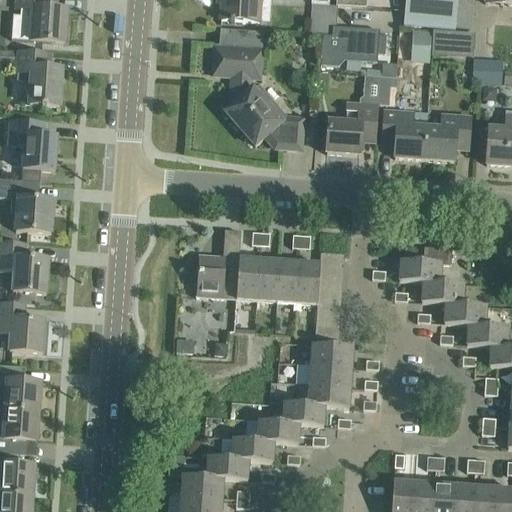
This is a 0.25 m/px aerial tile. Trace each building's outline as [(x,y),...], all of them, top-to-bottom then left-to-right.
[(50,0),(16,0),(16,10),(33,11),(31,43),(33,43),(33,44),(64,46),(66,13),(50,12),(50,0)] [(226,0),(226,4),(222,4),(221,22),(230,23),(230,25),(234,25),(234,23),(259,25),(260,0),(226,0)] [(337,0),(337,8),(367,10),(367,0),(337,0)] [(405,0),(404,28),(455,32),(456,12),(456,0),(405,0)] [(312,6),(309,37),(322,38),(320,68),(330,68),(334,69),(338,69),(344,63),(357,64),(377,65),(378,57),(383,57),(384,39),(379,38),(379,33),(367,32),(347,30),(336,30),(336,20),(337,9),(329,8),(312,6)] [(456,12),(455,32),(469,33),(470,13),(456,12)] [(393,13),(392,22),(401,22),(402,14),(393,13)] [(413,33),(412,51),(430,53),(431,35),(413,33)] [(261,53),(235,52),(215,50),(213,78),(234,80),(234,86),(231,85),(231,91),(234,92),(233,102),(230,101),(230,110),(225,114),(255,149),(265,140),(275,151),(301,153),(302,133),(302,122),(285,121),(277,109),(271,114),(254,90),(250,90),(251,80),(259,80),(261,53)] [(0,53),(0,66),(0,67),(0,66),(18,67),(17,75),(16,83),(31,84),(31,87),(29,108),(42,109),(41,111),(46,111),(46,109),(59,110),(62,72),(49,71),(50,57),(32,56),(20,55),(19,55),(16,54),(1,53),(0,53)] [(396,89),(397,81),(381,80),(379,108),(386,109),(388,89),(396,89)] [(378,108),(359,107),(346,106),(345,125),(328,124),(326,157),(359,159),(360,142),(374,143),(374,147),(375,147),(378,108)] [(423,163),(426,133),(427,118),(385,114),(383,139),(382,147),(395,148),(394,161),(423,163)] [(511,116),(505,116),(504,134),(489,133),(488,148),(486,168),(511,169),(511,116)] [(441,134),(426,133),(423,163),(454,165),(454,152),(468,153),(468,145),(470,122),(442,120),(441,134)] [(9,124),(8,148),(23,149),(22,173),(21,184),(40,185),(40,174),(54,175),(57,140),(46,139),(47,127),(27,125),(9,124)] [(0,200),(11,201),(10,216),(16,216),(15,234),(31,235),(50,237),(53,204),(38,203),(34,202),(36,186),(39,186),(40,185),(21,184),(20,184),(0,182),(0,200)] [(236,303),(239,262),(240,235),(224,234),(222,261),(211,260),(211,262),(205,262),(205,259),(200,259),(200,258),(199,258),(196,301),(197,301),(197,300),(236,303)] [(260,249),(261,236),(252,236),(251,249),(260,249)] [(261,236),(260,249),(269,250),(270,237),(261,236)] [(292,251),(301,252),(301,239),(293,238),(292,251)] [(301,239),(301,252),(309,252),(310,239),(301,239)] [(0,275),(13,277),(12,294),(26,295),(46,297),(49,263),(25,261),(27,246),(7,245),(0,244),(0,275)] [(399,285),(423,286),(440,287),(440,286),(441,268),(451,268),(452,252),(424,250),(423,265),(400,264),(399,285)] [(320,256),(320,267),(320,268),(343,269),(343,257),(320,256)] [(259,263),(239,262),(236,303),(253,304),(252,310),(256,310),(259,263)] [(279,264),(259,263),(256,310),(260,311),(260,304),(277,305),(279,264)] [(279,264),(277,305),(293,306),(292,313),(297,313),(300,266),(279,264)] [(319,280),(320,268),(320,267),(300,266),(297,313),(300,313),(301,307),(317,308),(318,304),(318,292),(319,280)] [(320,268),(319,280),(342,281),(343,269),(320,268)] [(372,283),(385,284),(385,275),(372,274),(372,283)] [(341,293),(342,281),(319,280),(318,292),(341,293)] [(464,288),(440,286),(440,287),(423,286),(421,306),(445,308),(469,309),(469,308),(469,304),(463,304),(464,288)] [(511,304),(507,290),(499,292),(504,308),(511,305),(511,304)] [(341,293),(318,292),(318,304),(340,305),(341,293)] [(394,304),(407,305),(408,296),(395,295),(394,304)] [(340,305),(318,304),(317,308),(316,316),(339,317),(340,305)] [(25,307),(6,306),(0,305),(0,334),(10,335),(9,354),(22,355),(42,356),(44,324),(20,322),(21,308),(25,308),(25,307)] [(486,309),(469,308),(469,309),(445,308),(444,328),(468,329),(491,331),(491,330),(491,325),(485,325),(486,309)] [(316,316),(316,328),(339,329),(339,317),(316,316)] [(417,326),(430,327),(430,318),(417,317),(417,326)] [(338,342),(339,329),(316,328),(315,340),(338,342)] [(491,331),(468,329),(466,349),(490,351),(511,352),(511,346),(508,347),(509,331),(491,330),(491,331)] [(439,347),(452,348),(453,339),(440,338),(439,347)] [(216,348),(215,359),(227,360),(228,349),(216,348)] [(311,368),(351,371),(353,351),(312,348),(311,364),(304,364),(304,367),(311,368)] [(511,352),(490,351),(489,370),(511,372),(511,352)] [(462,369),(475,369),(476,361),(463,360),(462,369)] [(366,363),(365,372),(378,373),(379,364),(366,363)] [(5,413),(37,415),(39,386),(21,385),(21,371),(25,371),(26,370),(0,367),(0,385),(7,386),(5,413)] [(309,388),(309,389),(350,391),(351,371),(311,368),(310,384),(303,384),(303,387),(309,388)] [(484,389),(498,390),(498,381),(485,380),(484,389)] [(364,392),(377,393),(378,384),(365,383),(364,392)] [(301,408),(325,410),(349,412),(350,391),(309,389),(308,404),(301,403),(301,407),(301,408)] [(498,390),(484,389),(484,398),(497,399),(498,390)] [(363,413),(375,414),(376,405),(363,404),(363,413)] [(276,421),(276,426),(276,427),(299,428),(323,430),(325,410),(301,408),(301,407),(283,406),(282,422),(276,421)] [(0,456),(5,457),(20,458),(20,457),(16,456),(16,442),(35,443),(37,415),(5,413),(3,440),(0,439),(0,456)] [(482,430),(495,431),(495,422),(483,421),(482,430)] [(336,431),(350,432),(351,423),(337,422),(336,431)] [(251,439),(251,444),(250,445),(274,446),(298,448),(299,428),(276,427),(276,426),(258,425),(257,440),(251,439)] [(494,439),(495,431),(482,430),(481,438),(494,439)] [(312,449),(325,450),(325,441),(313,440),(312,449)] [(225,458),(225,461),(225,463),(249,464),(272,466),(274,446),(250,445),(251,444),(233,442),(232,458),(225,458)] [(0,456),(0,497),(32,499),(34,470),(14,468),(4,468),(5,457),(0,456)] [(286,467),(299,468),(300,459),(287,458),(286,467)] [(403,472),(404,458),(395,458),(394,471),(403,472)] [(247,484),(249,464),(225,463),(225,461),(208,460),(206,476),(200,476),(200,479),(200,481),(223,483),(247,484)] [(435,473),(436,460),(427,460),(426,473),(435,473)] [(444,461),(436,460),(435,473),(444,474),(444,461)] [(466,476),(475,476),(476,463),(467,463),(466,476)] [(476,463),(475,476),(484,477),(485,464),(476,463)] [(261,485),(274,486),(275,477),(262,476),(261,485)] [(175,495),(175,499),(222,502),(223,483),(200,481),(200,479),(182,478),(181,495),(175,495)] [(391,511),(411,511),(414,486),(393,485),(391,511)] [(432,511),(434,487),(414,486),(411,511),(432,511)] [(452,511),(454,489),(434,487),(432,511),(452,511)] [(472,511),(474,490),(454,489),(452,511),(472,511)] [(492,511),(494,491),(474,490),(472,511),(492,511)] [(511,511),(511,492),(494,491),(492,511),(511,511)] [(236,503),(249,504),(249,495),(237,494),(236,503)] [(0,511),(30,511),(32,499),(0,497),(0,511)] [(181,502),(180,511),(221,511),(222,502),(175,499),(174,502),(181,502)] [(248,511),(249,504),(236,503),(235,511),(244,511),(248,511)]
